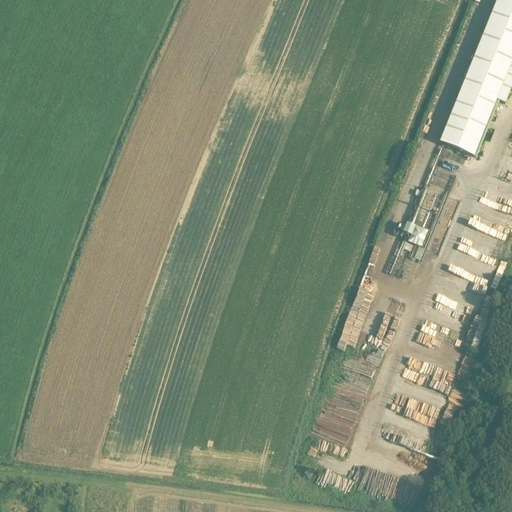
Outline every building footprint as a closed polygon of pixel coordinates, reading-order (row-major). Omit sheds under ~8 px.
[(473,157),(511,61),(511,0),(497,0),(440,143),(473,157)] [(509,93),(504,91),(500,102),(505,104),(509,93)] [(511,144),(498,176),(511,182),(511,144)] [(484,201),(494,206),(499,196),(488,191),(484,201)] [(399,219),(396,227),(403,229),(406,221),(399,219)] [(408,243),(421,249),(428,232),(407,224),(403,233),(411,236),(408,243)] [(446,282),(486,296),(489,286),(499,289),(506,268),(497,265),(500,258),(484,253),(487,246),(464,238),(459,253),(486,262),(481,278),(458,270),(456,275),(449,272),(446,282)] [(412,259),(399,255),(394,269),(408,273),(412,259)] [(350,316),(342,346),(346,347),(349,337),(357,340),(363,319),(350,316)] [(437,434),(432,452),(441,454),(446,436),(437,434)] [(314,467),(305,473),(309,479),(318,474),(314,467)]
